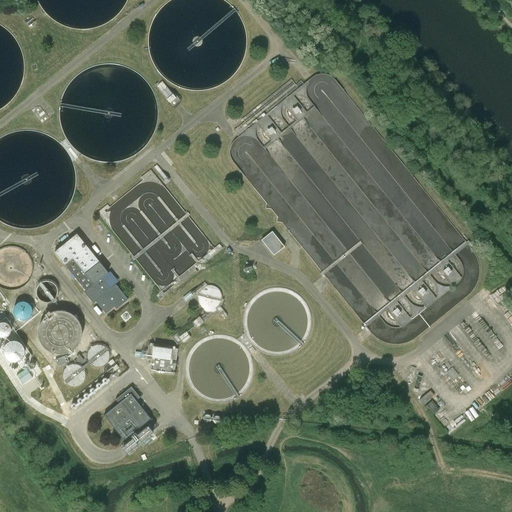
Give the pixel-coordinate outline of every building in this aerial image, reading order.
[(173,95),(162,82),(157,85),(156,84),(154,85),(172,107),(180,101),(175,94),(173,95)] [(261,240),(273,256),(284,247),(271,232),(261,240)] [(109,289),(101,278),(107,273),(76,235),(54,252),(86,291),(84,292),(93,303),(95,301),(105,314),(114,307),(116,309),(127,300),(115,285),(109,289)] [(0,287),(3,289),(9,290),(15,290),(20,288),(25,285),(29,281),(32,275),(33,269),(32,264),(30,258),(27,253),(23,250),(18,248),(12,247),(7,247),(1,249),(0,249),(0,287)] [(36,294),(37,298),(40,301),(44,303),(48,303),(51,302),(54,299),(57,296),(57,292),(57,288),(54,285),(51,283),(47,282),(44,282),(40,284),(37,287),(36,290),(36,294)] [(191,322),(196,329),(204,322),(203,322),(211,315),(214,316),(218,313),(222,318),(226,319),(226,318),(227,315),(220,307),(223,304),(224,300),(221,299),(221,296),(220,292),(218,289),(214,287),(211,286),(208,286),(207,286),(204,282),(190,294),(191,296),(197,297),(197,300),(198,303),(204,311),(206,312),(209,313),(202,320),(199,317),(191,322)] [(30,311),(30,308),(29,306),(26,302),(25,301),(23,300),(20,299),(18,299),(14,299),(11,300),(10,302),(8,303),(7,306),(6,308),(6,310),(6,313),(6,315),(7,317),(9,319),(13,322),(15,323),(17,323),(19,323),(22,322),(26,320),(28,318),(29,316),(30,313),(30,311)] [(38,336),(39,342),(43,347),(47,350),(52,353),(58,354),(64,354),(69,352),(74,349),(78,344),(80,339),(81,333),(80,327),(78,322),(74,317),(70,314),(65,312),(60,311),(54,312),(49,314),(45,317),(41,321),(39,326),(38,331),(38,336)] [(0,356),(9,366),(25,350),(0,326),(0,356)] [(87,358),(89,362),(92,365),(95,366),(99,367),(103,366),(106,363),(108,359),(109,355),(108,352),(106,348),(102,346),(98,345),(95,346),(91,348),(89,351),(87,354),(87,358)] [(152,346),(148,372),(174,375),(177,350),(152,346)] [(63,377),(64,380),(67,384),(70,386),(74,386),(78,385),(82,383),(84,380),(85,376),(84,372),(82,368),(79,366),(75,365),(71,365),(68,366),(65,369),(63,373),(63,377)] [(87,400),(117,371),(111,366),(82,394),(87,400)] [(420,397),(424,403),(433,396),(429,390),(420,397)] [(152,420),(130,393),(102,416),(123,442),(152,420)] [(432,400),(426,403),(431,414),(437,411),(432,400)]
